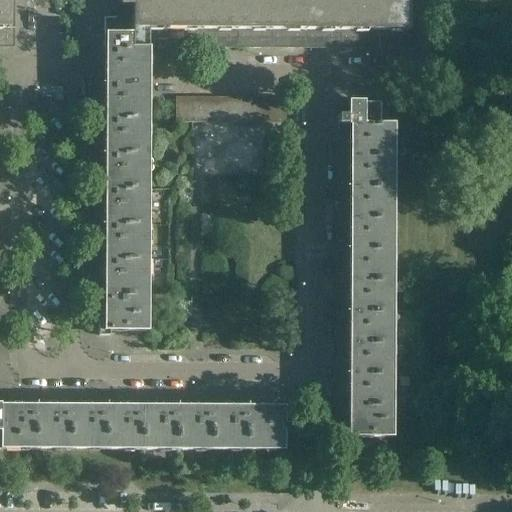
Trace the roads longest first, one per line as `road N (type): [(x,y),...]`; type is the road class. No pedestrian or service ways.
road 1 (residential): [(73,372),(24,372),(23,73)]
road 2 (residential): [(73,372),(73,75),(46,55)]
road 3 (residential): [(314,374),(316,75)]
road 4 (residential): [(314,374),(73,372)]
road 5 (residential): [(511,74),(316,75)]
road 6 (residential): [(316,75),(167,75)]
road 7 (residential): [(314,511),(314,374)]
